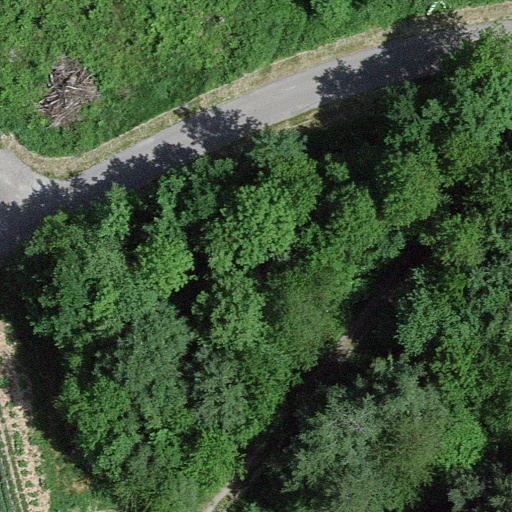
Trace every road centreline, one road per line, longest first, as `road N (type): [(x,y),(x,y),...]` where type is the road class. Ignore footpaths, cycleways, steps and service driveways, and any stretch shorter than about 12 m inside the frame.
road 1 (tertiary): [(0,237),(321,82),(429,52),(511,42)]
road 2 (track): [(218,511),(511,135)]
